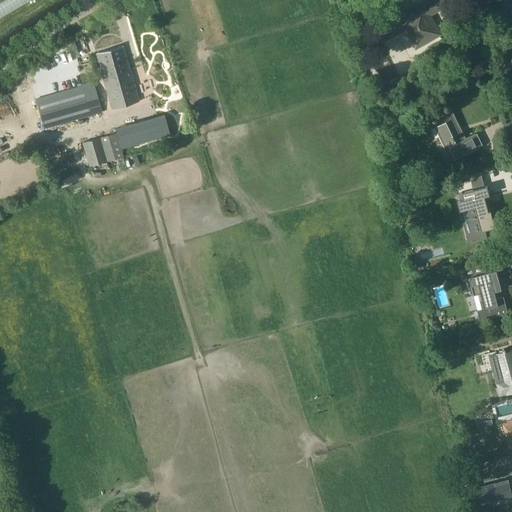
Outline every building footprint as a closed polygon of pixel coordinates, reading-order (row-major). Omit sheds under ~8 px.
[(431,15),(446,6),(442,0),(429,0),(379,29),(386,40),(406,29),(415,46),(426,41),(427,42),(442,34),(431,15)] [(122,46),(96,53),(111,109),(138,101),(122,46)] [(44,128),(101,112),(93,83),(36,99),(44,128)] [(442,114),(445,122),(435,127),(436,128),(452,161),(482,145),(476,133),(466,138),(463,131),(461,132),(450,110),(442,114)] [(121,149),(133,145),(156,139),(170,135),(165,120),(166,120),(164,114),(116,128),(117,132),(121,149)] [(117,132),(100,137),(82,142),(88,166),(107,161),(114,160),(124,157),(123,153),(134,150),(133,145),(121,149),(117,132)] [(470,175),(471,182),(483,179),(481,172),(470,175)] [(474,190),(459,194),(459,195),(462,194),(463,200),(462,201),(463,202),(464,202),(472,234),(480,231),(481,236),(483,236),(482,231),(493,228),(485,197),(487,196),(490,195),(488,186),(485,187),(474,190)] [(507,314),(503,297),(496,298),(494,290),(499,288),(497,279),(498,279),(496,271),(471,277),(473,284),(470,285),(473,296),(478,294),(482,309),(477,310),(480,321),(507,314)] [(511,349),(509,350),(509,348),(499,351),(500,353),(490,355),(500,394),(511,390),(511,349)] [(503,423),(506,438),(511,436),(511,419),(507,421),(507,422),(503,423)] [(473,474),(463,477),(471,507),(472,506),(473,511),(487,511),(485,503),(511,495),(511,494),(508,480),(477,488),(473,474)]
